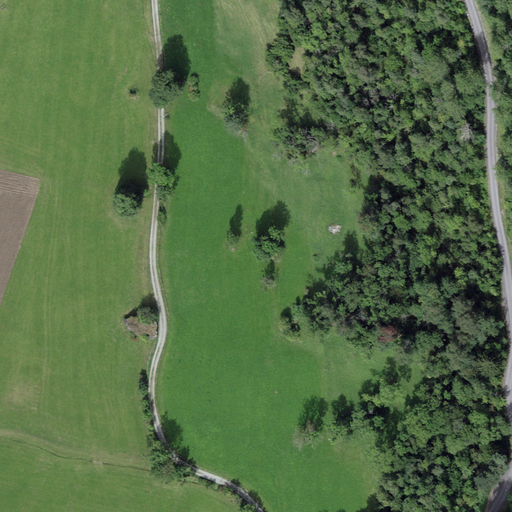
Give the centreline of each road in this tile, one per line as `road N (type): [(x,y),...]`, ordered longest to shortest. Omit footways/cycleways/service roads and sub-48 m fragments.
road 1 (track): [(154,0),(161,126),(152,254),(163,330),(152,408),(179,462),(238,490),(259,511)]
road 2 (track): [(511,313),(487,71),(468,0)]
